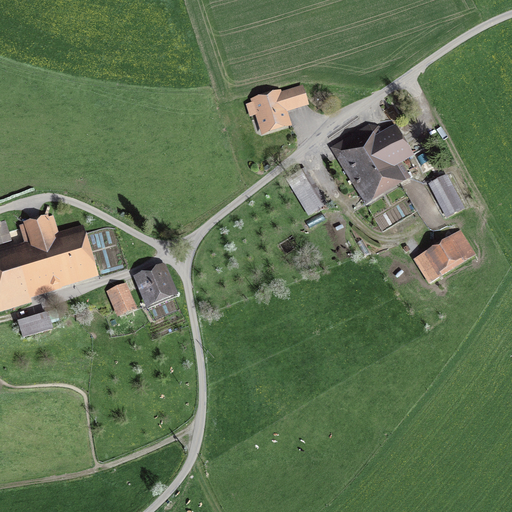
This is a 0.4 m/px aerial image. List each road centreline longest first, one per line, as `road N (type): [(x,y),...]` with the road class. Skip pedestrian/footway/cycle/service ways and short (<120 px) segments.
road 1 (unclassified): [(150,511),(190,463),(200,420),(186,275),(200,233),(331,127),(451,44),(511,13)]
road 2 (track): [(298,116),(305,147),(358,226),(387,239),(428,220),(413,187)]
road 3 (track): [(197,436),(99,470),(0,488)]
road 4 (track): [(405,78),(423,110),(417,129),(394,131),(370,102)]
